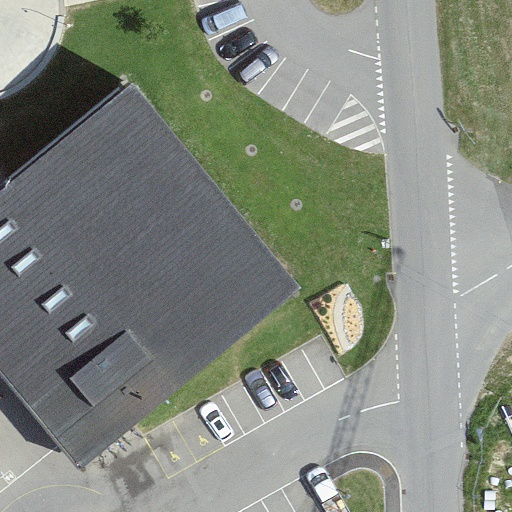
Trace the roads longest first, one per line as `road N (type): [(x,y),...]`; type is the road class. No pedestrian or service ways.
road 1 (unclassified): [(426,305),(412,0)]
road 2 (residential): [(434,511),(426,305)]
